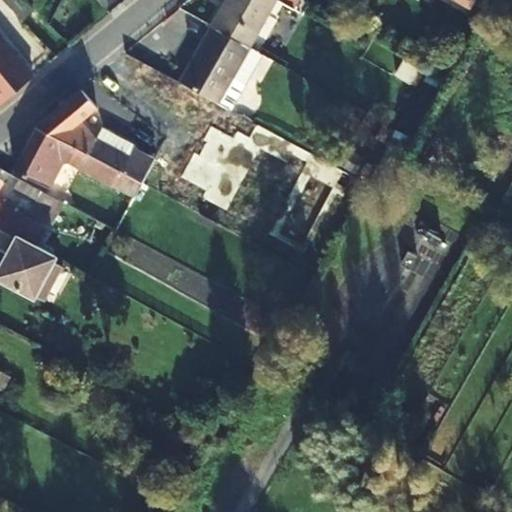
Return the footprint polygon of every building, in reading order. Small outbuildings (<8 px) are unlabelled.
[(33,10),(22,0),(0,0),(0,2),(20,22),(33,10)] [(225,0),(212,22),(249,44),(273,0),(281,0),(292,6),(295,0),(225,0)] [(511,0),(494,29),(496,31),(507,37),(511,29),(511,0)] [(212,22),(181,78),(229,105),(244,78),(233,72),(249,44),(212,22)] [(0,100),(31,76),(0,37),(0,100)] [(260,50),(249,44),(233,72),(244,78),(260,50)] [(35,123),(141,180),(154,155),(133,145),(133,146),(128,155),(96,138),(95,137),(79,118),(95,105),(80,86),(35,123)] [(141,180),(35,123),(12,165),(48,185),(63,158),(109,182),(110,180),(133,192),(141,180)] [(128,155),(133,146),(101,128),(96,138),(128,155)] [(156,166),(147,187),(205,211),(214,190),(156,166)] [(0,224),(15,232),(32,241),(41,224),(0,202),(0,178),(0,224)] [(48,223),(61,201),(40,189),(28,212),(48,223)] [(55,253),(32,241),(15,232),(0,259),(0,277),(32,295),(55,253)] [(192,475),(180,469),(171,484),(183,491),(192,475)]
